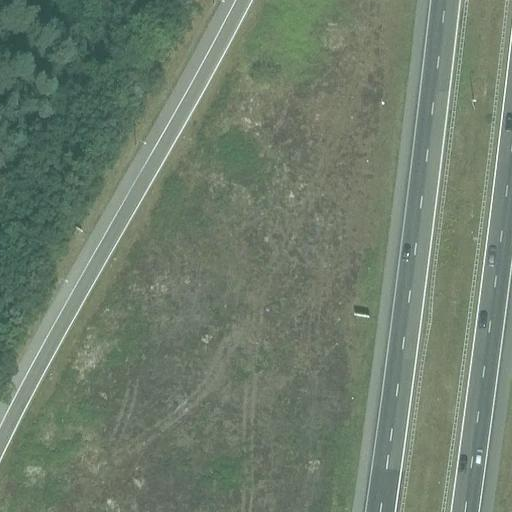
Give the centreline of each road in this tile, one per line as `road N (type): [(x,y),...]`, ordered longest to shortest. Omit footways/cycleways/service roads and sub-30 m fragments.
road 1 (motorway): [(444,0),(378,511)]
road 2 (motorway): [(239,0),(0,447)]
road 3 (motorway): [(462,511),(511,151)]
